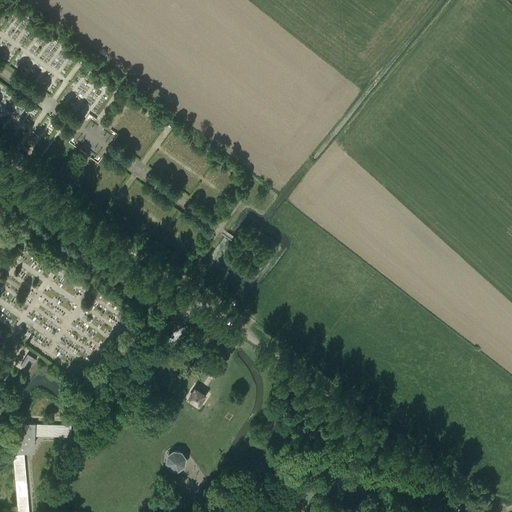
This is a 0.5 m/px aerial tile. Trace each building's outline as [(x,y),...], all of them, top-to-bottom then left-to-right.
[(209,351),(202,355),(208,367),(215,362),(209,351)] [(36,359),(28,353),(21,364),(27,369),(29,370),(36,359)] [(195,386),(187,399),(200,407),(208,394),(202,391),(195,386)] [(22,423),(12,439),(12,454),(13,454),(17,511),(29,511),(24,453),(29,453),(35,443),(35,435),(71,436),(71,424),(36,424),(36,423),(22,423)] [(170,449),(163,455),(163,462),(168,469),(177,470),(185,464),(185,457),(179,450),(170,449)]
